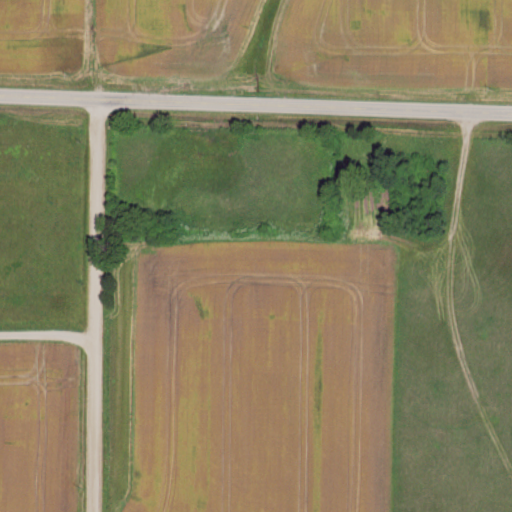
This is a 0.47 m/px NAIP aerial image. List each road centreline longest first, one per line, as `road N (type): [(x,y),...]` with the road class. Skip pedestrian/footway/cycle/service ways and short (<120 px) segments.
road 1 (primary): [(511,112),(0,95)]
road 2 (residential): [(93,511),(97,98)]
